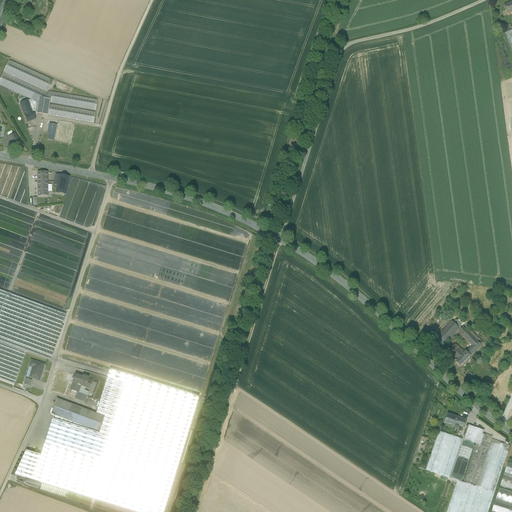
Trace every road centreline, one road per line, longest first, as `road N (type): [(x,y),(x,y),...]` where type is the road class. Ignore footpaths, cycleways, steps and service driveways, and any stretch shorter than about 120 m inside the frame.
road 1 (residential): [(279,239),(340,51),(484,0)]
road 2 (track): [(112,178),(43,400),(0,499)]
road 3 (tertiary): [(511,430),(346,285),(279,239)]
road 4 (tertiary): [(279,239),(182,195),(0,156)]
road 5 (track): [(154,0),(118,73),(89,173)]
